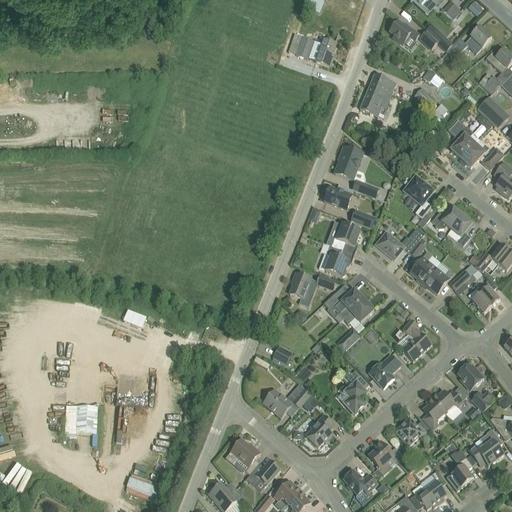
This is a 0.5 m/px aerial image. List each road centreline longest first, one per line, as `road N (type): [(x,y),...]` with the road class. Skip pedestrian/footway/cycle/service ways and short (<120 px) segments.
road 1 (unclassified): [(226,402),(381,0)]
road 2 (residential): [(317,481),(460,343)]
road 3 (residential): [(460,343),(366,266)]
road 4 (residential): [(317,481),(226,402)]
